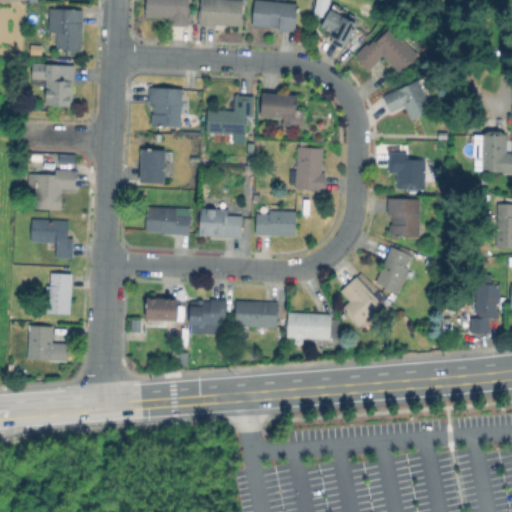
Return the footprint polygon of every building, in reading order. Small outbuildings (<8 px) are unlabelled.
[(189,0),(189,24),(172,24),(172,19),(147,19),(147,0),(189,0)] [(242,0),(242,25),(202,25),(202,0),(242,0)] [(263,0),(300,4),(297,32),(279,30),(280,25),(252,22),(253,0),(263,0)] [(359,17),(342,48),(326,39),(330,30),(320,24),(332,2),(359,17)] [(83,10),(83,49),(58,49),(58,32),(50,32),(50,10),(83,10)] [(418,54),(398,73),(384,58),(367,73),(351,56),(388,21),(418,54)] [(76,88),(76,106),(43,106),(43,87),(29,87),(29,61),(76,61),(76,88)] [(416,78),(432,109),(412,119),(405,104),(388,113),(380,96),(416,78)] [(181,90),(181,125),(153,125),(153,90),(181,90)] [(304,116),(304,126),(284,125),(284,119),(264,119),(264,95),(298,95),(298,116),(304,116)] [(254,96),(254,114),(247,114),(247,133),(208,133),(208,111),(235,111),(235,96),(254,96)] [(471,133),(504,134),(504,151),(511,151),(511,173),(501,173),(501,170),(472,170),(472,155),(471,155),(471,133)] [(324,149),(324,189),(298,189),(298,149),(324,149)] [(425,158),(425,190),(397,190),(397,174),(385,175),(384,150),(410,150),(410,159),(425,158)] [(166,151),(166,182),(142,182),(142,151),(166,151)] [(27,174),(55,174),(55,167),(78,167),(78,189),(62,189),(62,210),(34,210),(34,189),(27,189),(27,174)] [(420,196),(420,237),(384,237),(384,196),(420,196)] [(511,249),(494,249),(495,202),(511,202),(511,249)] [(243,213),(243,238),(197,237),(197,207),(229,207),(229,213),(243,213)] [(191,214),(190,233),(147,233),(147,209),(181,210),(181,214),(191,214)] [(299,210),(299,235),(255,235),(256,212),(268,212),(268,210),(299,210)] [(69,221),(69,257),(57,257),(57,244),(33,244),(33,220),(69,221)] [(417,254),(402,296),(374,286),(389,244),(417,254)] [(344,308),(351,302),(337,288),(355,273),(381,304),(358,324),(344,308)] [(71,274),(71,312),(49,312),(49,274),(71,274)] [(502,282),(502,316),(489,316),(489,334),(466,334),(466,311),(473,311),(474,282),(502,282)] [(229,296),(228,326),(189,326),(189,321),(181,321),(181,304),(189,304),(189,299),(206,300),(206,296),(229,296)] [(175,300),(175,319),(151,319),(151,299),(175,300)] [(278,302),(278,327),(237,326),(237,302),(278,302)] [(337,324),(337,340),(284,337),(286,311),(329,314),(328,323),(337,324)] [(141,323),(141,331),(133,331),(133,323),(141,323)] [(67,341),(67,359),(29,359),(30,328),(52,328),(52,341),(67,341)] [(180,350),(180,353),(187,353),(187,365),(180,365),(180,359),(172,359),(173,350),(180,350)]
